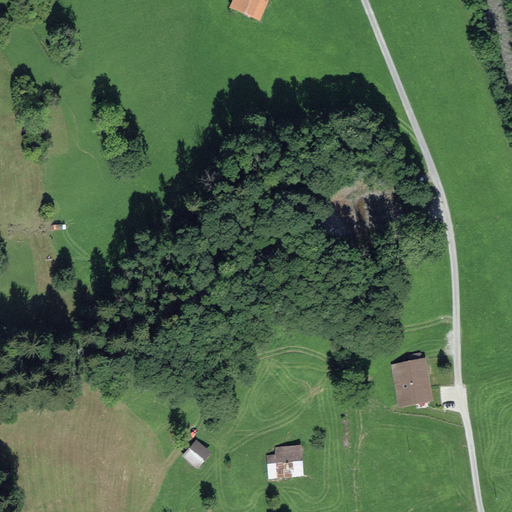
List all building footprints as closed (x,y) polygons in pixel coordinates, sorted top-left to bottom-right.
[(262,0),(244,0),(240,9),(257,16),(264,0),(262,0)] [(35,329),(40,340),(53,335),(48,324),(35,329)] [(400,402),(427,397),(421,361),(422,360),(421,354),(409,356),(410,362),(403,364),(402,359),(393,360),(400,402)] [(206,454),(195,445),(186,454),(197,464),(206,454)] [(300,473),(298,449),(279,451),(280,464),(271,464),(272,475),(300,473)]
